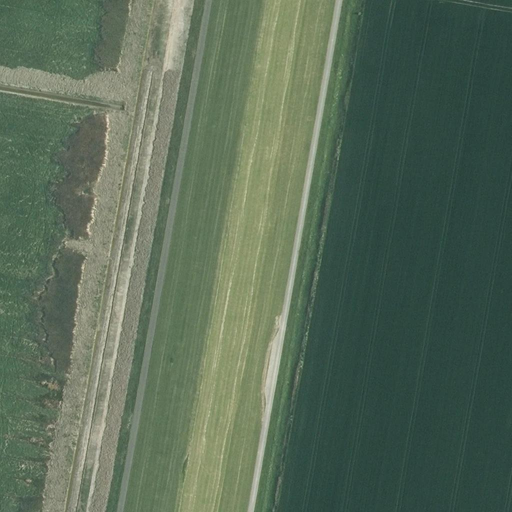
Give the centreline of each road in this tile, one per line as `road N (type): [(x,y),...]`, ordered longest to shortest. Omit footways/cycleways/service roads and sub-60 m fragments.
road 1 (track): [(204,0),(111,511)]
road 2 (track): [(251,511),(340,0)]
